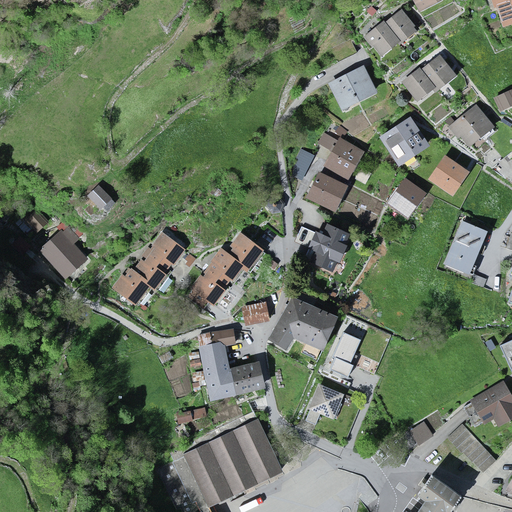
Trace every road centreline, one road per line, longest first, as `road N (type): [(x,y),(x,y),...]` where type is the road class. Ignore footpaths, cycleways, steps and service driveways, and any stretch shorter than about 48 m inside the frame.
road 1 (residential): [(277,127),(286,278),(258,341),(273,413),(282,426),(372,472),(387,493)]
road 2 (residential): [(387,493),(397,478),(425,467),(511,504)]
